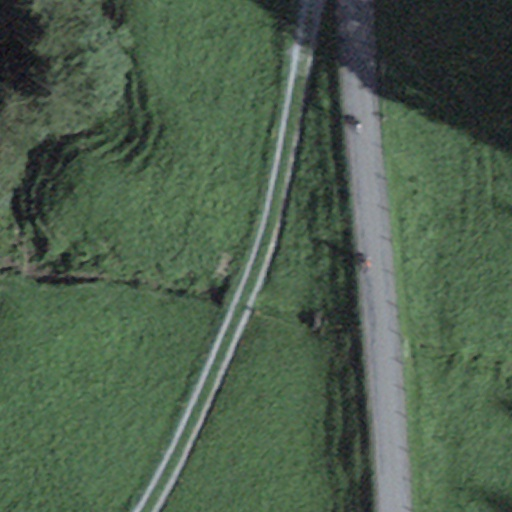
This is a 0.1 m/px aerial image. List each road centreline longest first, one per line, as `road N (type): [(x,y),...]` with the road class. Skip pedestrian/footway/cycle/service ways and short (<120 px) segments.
road 1 (track): [(314,0),(251,279),(145,511)]
road 2 (unclassified): [(357,0),(394,511)]
